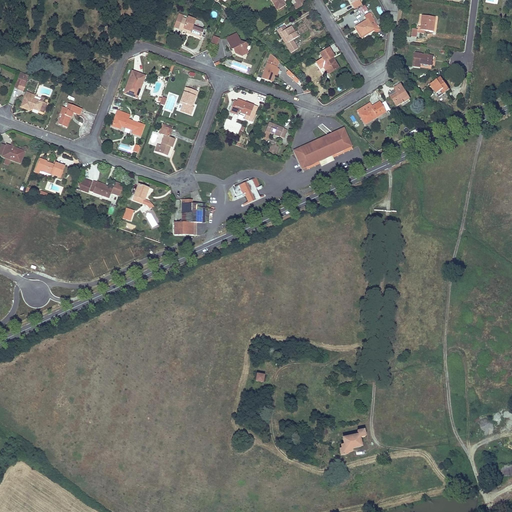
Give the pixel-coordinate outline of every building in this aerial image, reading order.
[(271,0),(277,10),(285,5),(281,0),(271,0)] [(348,0),(353,11),(362,6),(359,0),(348,0)] [(364,5),(358,9),(361,14),(368,10),(364,5)] [(380,15),(384,12),(379,6),(375,9),(380,15)] [(373,29),(377,26),(371,16),(373,16),(371,13),(365,16),(367,20),(356,27),(362,36),(373,29)] [(433,32),(435,17),(422,16),(421,28),(420,30),(418,29),(412,29),(411,37),(416,38),(417,33),(424,34),(424,30),(433,32)] [(194,26),(196,20),(188,17),(187,20),(182,18),(179,29),(187,32),(201,37),(203,31),(193,27),(194,26)] [(298,37),(295,32),(291,26),(286,29),(284,26),(277,30),(279,34),(282,33),(288,43),(285,44),(291,53),(298,49),(293,40),(298,37)] [(363,37),(374,30),(373,29),(362,36),(363,37)] [(288,43),(282,33),(279,34),(285,44),(288,43)] [(237,49),(235,53),(235,54),(242,56),(243,53),(245,49),(246,49),(248,45),(240,42),(237,41),(236,39),(237,36),(236,34),(226,39),(232,50),(233,49),(235,49),(237,49)] [(213,36),(211,44),(217,46),(220,39),(213,36)] [(333,60),(332,58),(334,57),(329,48),(319,54),(323,60),(322,61),(325,66),(330,73),(338,68),(333,60)] [(432,66),(433,56),(415,53),(413,67),(420,68),(421,64),(432,66)] [(275,76),(277,77),(280,69),(278,68),(281,60),(269,56),(261,79),(273,83),(275,76)] [(137,98),(145,76),(132,72),(124,93),(137,98)] [(450,90),(441,77),(431,85),(438,96),(445,92),(446,93),(450,90)] [(23,92),(27,82),(21,79),(17,89),(23,92)] [(410,99),(401,84),(395,88),(396,90),(397,93),(398,94),(395,95),(394,94),(391,96),(397,106),(410,99)] [(191,106),(195,96),(193,96),(195,91),(186,88),(180,104),(183,105),(181,110),(191,113),(193,107),(192,107),(191,106)] [(40,102),(33,99),(35,95),(27,92),(21,107),(30,110),(31,108),(43,112),(47,104),(42,103),(40,102)] [(233,111),(237,102),(234,101),(232,102),(229,110),(230,112),(237,115),(238,113),(233,111)] [(252,122),(258,107),(246,103),(245,105),(237,102),(233,111),(238,113),(246,115),(244,119),(252,122)] [(359,115),(372,107),(370,103),(357,111),(359,115)] [(65,127),(70,112),(73,113),(79,116),(81,110),(69,105),(67,109),(62,108),(60,114),(61,115),(58,124),(65,127)] [(365,124),(381,114),(375,105),(372,107),(359,115),(365,124)] [(128,120),(130,115),(119,111),(117,116),(116,115),(112,126),(120,129),(121,126),(122,127),(122,125),(125,126),(124,128),(133,131),(132,134),(140,136),(144,125),(137,123),(132,121),(128,120)] [(68,128),(71,119),(73,113),(70,112),(65,127),(68,128)] [(282,131),(283,130),(272,126),(273,125),(269,123),(266,131),(262,140),(267,141),(270,133),(280,137),(284,138),(286,133),(282,131)] [(172,147),(175,139),(169,137),(172,129),(171,129),(164,127),(162,126),(161,128),(163,129),(162,132),(160,131),(160,134),(161,134),(165,136),(161,146),(159,153),(167,156),(170,148),(169,148),(169,147),(170,147),(172,147)] [(302,168),(351,146),(343,129),(294,151),(302,168)] [(20,164),(25,152),(12,147),(12,148),(11,148),(11,147),(6,145),(6,146),(2,156),(2,157),(20,164)] [(321,164),(333,159),(353,150),(351,146),(302,168),(304,172),(321,164)] [(60,178),(64,166),(55,163),(55,166),(54,167),(52,166),(53,165),(46,162),(46,161),(40,159),(35,172),(39,173),(40,170),(60,178)] [(90,189),(92,182),(83,179),(81,185),(90,189)] [(256,189),(257,188),(254,180),(249,182),(249,181),(246,182),(247,183),(233,189),(237,198),(244,194),(250,192),(253,190),(256,189)] [(109,198),(112,189),(105,186),(105,185),(94,181),(90,191),(109,198)] [(144,200),(149,188),(138,185),(133,200),(142,204),(144,200)] [(260,199),(256,189),(253,190),(254,192),(251,194),(250,192),(244,194),(248,204),(260,199)] [(153,207),(148,201),(144,200),(143,204),(147,206),(149,209),(153,207)] [(193,235),(193,223),(195,223),(202,223),(202,204),(192,204),(192,200),(182,200),(182,222),(174,222),(174,235),(193,235)] [(263,384),(264,376),(256,374),(254,382),(263,384)] [(357,435),(341,439),(343,445),(339,446),(340,450),(338,450),(340,457),(348,456),(347,455),(354,453),(353,450),(362,448),(360,439),(366,437),(364,430),(356,431),(357,435)] [(511,475),(511,465),(501,466),(502,476),(511,475)]
